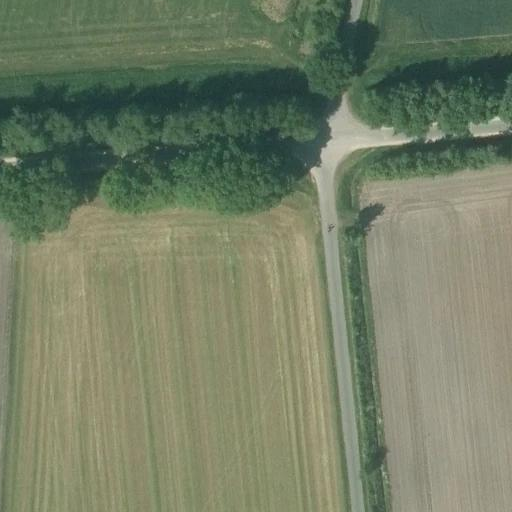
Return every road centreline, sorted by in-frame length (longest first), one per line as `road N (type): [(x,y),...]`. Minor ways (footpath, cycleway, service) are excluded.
road 1 (unclassified): [(356,511),(323,145)]
road 2 (unclassified): [(0,171),(323,145)]
road 3 (unclassified): [(323,145),(511,128)]
road 4 (unclassified): [(323,145),(353,0)]
